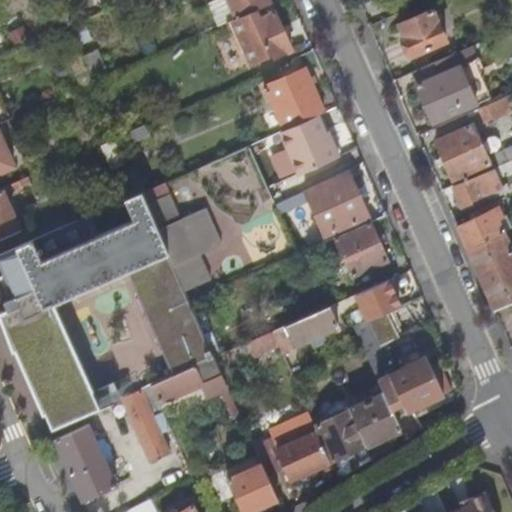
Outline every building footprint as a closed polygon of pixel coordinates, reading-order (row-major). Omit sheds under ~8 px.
[(231,0),(239,18),(256,10),(273,2),(272,0),(231,0)] [(399,24),(404,37),(402,38),(410,57),(446,40),(432,9),(399,24)] [(234,20),(253,64),(274,54),(276,58),(294,50),(276,11),(259,18),(256,10),(239,18),(234,20)] [(478,59),(473,46),(412,72),(418,84),(461,66),(478,105),(491,99),(475,61),(478,59)] [(70,57),(77,72),(87,67),(80,52),(70,57)] [(461,66),(418,84),(435,123),(478,105),(461,66)] [(267,85),(286,128),(319,114),(326,111),(307,68),(267,85)] [(0,123),(11,119),(0,94),(0,123)] [(511,95),(479,110),(485,124),(511,112),(511,95)] [(281,130),(300,173),(340,155),(334,140),(331,141),(319,114),(286,128),(281,130)] [(0,173),(17,166),(0,126),(0,173)] [(436,141),(455,185),(511,160),(511,148),(486,160),(471,126),(436,141)] [(105,146),(115,169),(127,163),(117,140),(105,146)] [(511,160),(455,185),(453,186),(464,211),(485,202),(482,196),(506,185),(504,179),(511,174),(511,160)] [(307,189),(327,235),(370,216),(350,170),(307,189)] [(482,196),(485,202),(485,203),(510,192),(506,185),(482,196)] [(0,189),(0,221),(16,214),(4,187),(0,189)] [(87,216),(0,254),(0,261),(15,296),(5,300),(9,308),(0,312),(44,413),(46,412),(54,429),(101,408),(55,305),(129,272),(175,375),(215,356),(216,356),(192,302),(187,291),(148,202),(143,191),(126,199),(135,220),(96,237),(87,216)] [(171,192),(148,202),(187,291),(214,280),(202,254),(224,244),(207,207),(182,218),(171,192)] [(476,218),(457,227),(468,251),(504,233),(511,229),(500,203),(474,214),(476,218)] [(16,214),(0,221),(0,241),(24,231),(16,214)] [(337,238),(354,276),(390,260),(373,222),(337,238)] [(468,251),(494,310),(511,301),(511,250),(504,233),(468,251)] [(243,257),(252,276),(266,269),(263,263),(256,266),(250,254),(243,257)] [(415,267),(395,273),(404,301),(424,295),(415,267)] [(395,277),(357,288),(365,317),(403,307),(395,277)] [(330,306),(338,325),(351,319),(343,300),(330,306)] [(330,306),(275,330),(279,339),(292,333),(297,343),(297,345),(339,326),(338,325),(330,306)] [(355,325),(363,342),(386,331),(379,314),(355,325)] [(249,341),(255,355),(281,345),(279,339),(275,330),(249,341)] [(279,339),(281,345),(283,349),(297,343),(292,333),(279,339)] [(152,385),(164,410),(189,399),(186,393),(200,386),(205,391),(218,404),(234,397),(215,356),(175,375),(152,385)] [(428,358),(379,379),(386,393),(389,401),(401,396),(408,410),(444,393),(439,381),(444,379),(438,367),(433,369),(428,358)] [(200,386),(186,393),(189,399),(205,391),(200,386)] [(124,397),(153,463),(172,454),(143,389),(124,397)] [(319,431),(332,461),(402,429),(396,416),(389,401),(386,393),(316,425),(319,431)] [(228,402),(236,420),(242,417),(235,400),(228,402)] [(236,420),(242,432),(248,429),(242,417),(236,420)] [(56,439),(84,502),(118,486),(109,465),(113,463),(111,458),(106,460),(90,425),(56,439)] [(256,447),(263,464),(268,474),(287,466),(293,478),(332,461),(319,431),(279,448),(275,439),(256,447)] [(214,481),(225,507),(239,501),(243,511),(247,511),(279,498),(268,474),(263,464),(229,479),(227,475),(214,481)] [(490,511),(482,494),(464,502),(466,506),(461,507),(451,511),(490,511)] [(158,511),(152,499),(124,511),(158,511)]
